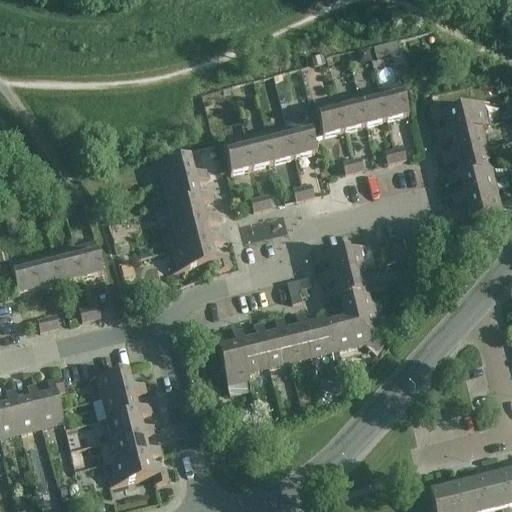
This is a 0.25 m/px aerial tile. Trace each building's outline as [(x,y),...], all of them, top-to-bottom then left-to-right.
[(384,46),(372,49),(376,62),(387,59),(384,46)] [(358,62),(362,65),(371,63),(368,50),(356,53),(358,62)] [(311,60),(313,69),(325,67),(322,57),(311,60)] [(387,125),(408,120),(399,81),(398,82),(400,88),(379,94),(387,125)] [(366,130),(387,125),(379,94),(358,99),(366,130)] [(345,135),(366,130),(358,99),(337,104),(345,135)] [(345,135),(337,104),(315,109),(314,102),(313,103),(322,141),(345,135)] [(487,130),(482,108),(489,106),(489,105),(444,116),(442,108),(430,111),(433,125),(445,122),(447,134),(449,138),(481,130),(481,131),(487,130)] [(295,162),(316,157),(307,118),(306,119),(308,125),(287,131),(295,162)] [(486,151),(481,131),(481,130),(449,138),(447,134),(436,136),(439,146),(450,143),(453,155),(454,159),(486,151)] [(274,168),(295,162),(287,131),(266,136),(274,168)] [(253,173),(274,168),(266,136),(245,141),(253,173)] [(253,173),(245,141),(224,146),(222,140),(221,140),(230,178),(253,173)] [(211,141),(199,144),(201,152),(213,149),(211,141)] [(460,180),(491,173),(486,151),(454,159),(453,155),(442,158),(444,167),(455,164),(458,176),(460,180)] [(397,165),(406,163),(403,152),(394,154),(397,165)] [(388,168),(397,165),(394,154),(385,156),(388,168)] [(195,181),(196,186),(207,184),(205,175),(194,177),(190,160),(151,169),(151,170),(158,168),(163,189),(195,181)] [(355,176),(364,174),(361,162),(352,164),(355,176)] [(346,178),(355,176),(352,164),(343,166),(346,178)] [(465,202),(497,194),(491,173),(460,180),(458,176),(447,179),(449,188),(461,185),(464,197),(465,202)] [(199,198),(196,186),(195,181),(163,189),(168,211),(201,203),(202,207),(213,205),(210,195),(199,198)] [(305,203),(314,201),(311,189),(302,191),(305,203)] [(296,205),(305,203),(302,191),(293,193),(296,205)] [(465,202),(464,197),(452,200),(455,209),(466,206),(471,223),(509,214),(509,213),(502,215),(497,194),(465,202)] [(263,213),(272,211),(269,199),(260,201),(263,213)] [(253,215),(263,213),(260,201),(250,204),(253,215)] [(205,219),(202,207),(201,203),(168,211),(174,232),(206,224),(207,228),(218,226),(216,216),(205,219)] [(210,240),(207,228),(206,224),(174,232),(179,252),(179,253),(211,245),(212,249),(223,246),(221,237),(210,240)] [(81,283),(103,278),(93,239),(92,240),(94,247),(73,252),(81,283)] [(215,261),(212,249),(211,245),(179,253),(179,252),(172,254),(177,276),(171,277),(171,278),(215,268),(217,275),(230,272),(226,258),(215,261)] [(365,273),(360,251),(366,250),(366,249),(329,258),(327,250),(314,253),(317,267),(329,264),(331,276),(332,280),(365,273)] [(60,288),(81,283),(73,252),(52,257),(60,288)] [(39,294),(60,288),(52,257),(31,262),(39,294)] [(39,294),(31,262),(10,267),(9,260),(8,261),(17,299),(39,294)] [(340,302),(370,294),(365,273),(332,280),(331,276),(320,279),(322,288),(334,286),(338,303),(340,302)] [(288,287),(299,294),(310,291),(308,282),(288,287)] [(301,306),(299,294),(288,287),(293,308),(301,306)] [(372,339),(378,329),(370,294),(340,302),(345,324),(372,339)] [(91,324),(100,321),(97,310),(88,312),(91,324)] [(82,326),(91,324),(88,312),(79,314),(82,326)] [(325,329),(324,326),(307,330),(304,318),(296,320),(298,332),(303,331),(310,362),(331,357),(325,329)] [(49,334),(58,332),(55,320),(46,322),(49,334)] [(40,336),(49,334),(46,322),(37,324),(40,336)] [(303,331),(298,332),(286,335),(283,323),(275,325),(277,337),(282,336),(289,367),(310,362),(303,331)] [(366,349),(372,339),(345,324),(325,329),(331,357),(366,349)] [(282,336),(277,337),(265,340),(262,328),(253,331),(256,342),(261,341),(269,373),(289,367),(282,336)] [(261,341),(256,342),(244,345),(241,334),(232,336),(235,347),(240,346),(248,378),(269,373),(261,341)] [(240,346),(235,347),(222,350),(219,339),(207,342),(210,355),(218,353),(229,397),(230,397),(228,390),(249,385),(248,378),(240,346)] [(335,372),(338,384),(349,381),(346,369),(335,372)] [(134,396),(134,400),(146,397),(143,387),(132,390),(128,373),(90,383),(90,384),(96,382),(102,404),(134,396)] [(66,435),(57,397),(65,395),(62,382),(47,386),(50,398),(38,401),(34,401),(42,433),(63,428),(65,435),(66,435)] [(34,401),(38,401),(35,389),(27,391),(29,403),(17,406),(13,406),(21,438),(42,433),(34,401)] [(13,406),(17,406),(14,394),(5,396),(8,408),(0,409),(0,442),(0,444),(21,438),(13,406)] [(137,411),(134,400),(134,396),(102,404),(106,423),(107,425),(139,417),(140,420),(151,418),(149,408),(137,411)] [(142,432),(140,420),(139,417),(107,425),(112,446),(144,438),(145,442),(156,439),(154,429),(142,432)] [(218,422),(220,436),(232,434),(229,420),(218,422)] [(148,453),(145,442),(144,438),(112,446),(117,465),(117,466),(149,458),(150,462),(161,460),(159,450),(148,453)] [(153,474),(150,462),(149,458),(117,466),(117,465),(110,467),(115,489),(108,490),(109,491),(153,480),(155,488),(168,485),(164,471),(153,474)] [(511,475),(501,478),(509,511),(510,511),(511,510),(511,475)] [(510,511),(509,511),(501,478),(477,484),(484,511),(510,511)] [(484,511),(477,484),(454,490),(459,511),(484,511)] [(59,491),(61,499),(67,497),(65,489),(59,491)] [(459,511),(454,490),(430,496),(434,511),(459,511)]
